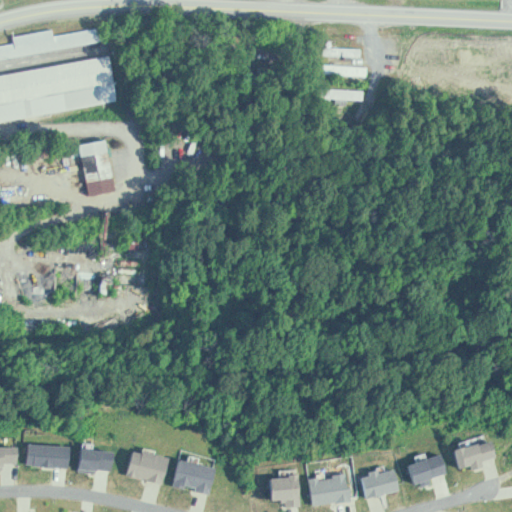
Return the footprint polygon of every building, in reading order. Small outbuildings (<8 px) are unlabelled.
[(0,45),(0,59),(110,38),(106,26),(57,34),(56,28),(14,35),(15,43),(0,45)] [(363,47),(327,47),(327,56),(363,56),(363,47)] [(116,83),(0,104),(0,75),(111,55),(116,83)] [(368,65),(326,65),(326,74),(368,74),(368,65)] [(0,118),(0,104),(116,83),(119,99),(3,121),(3,118),(0,118)] [(83,144),(111,138),(120,191),(93,195),(83,144)]
